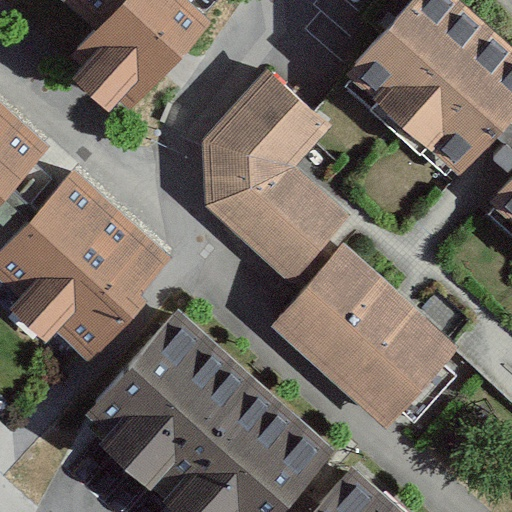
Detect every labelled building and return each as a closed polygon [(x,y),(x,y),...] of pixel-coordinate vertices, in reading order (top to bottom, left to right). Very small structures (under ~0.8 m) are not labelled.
[(78,0),(94,13),(70,42),(132,95),(214,1),(212,0),(78,0)] [(511,43),(450,0),(366,0),(324,60),(452,150),(511,65),(511,43)] [(324,120),(260,66),(191,131),(194,195),(276,274),(339,209),(284,165),(324,120)] [(0,179),(35,140),(0,108),(0,179)] [(156,244),(35,140),(0,180),(0,304),(59,356),(156,244)] [(511,144),(466,195),(511,236),(511,144)] [(452,338),(328,242),(264,325),(387,421),(452,338)] [(238,511),(301,450),(154,302),(63,391),(183,511),(238,511)] [(390,511),(326,461),(285,511),(390,511)]
